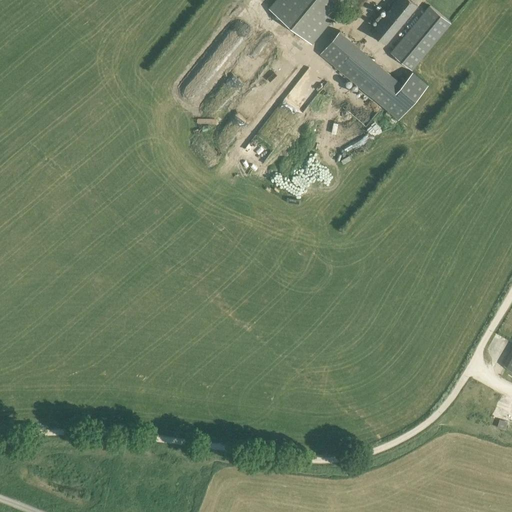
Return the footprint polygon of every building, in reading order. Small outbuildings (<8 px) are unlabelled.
[(311,42),(345,0),(277,0),(271,9),(279,16),(311,42)] [(418,5),(411,0),(396,0),(371,30),(386,43),(418,5)] [(430,5),(391,52),(412,69),(451,22),(430,5)] [(428,84),(413,71),(403,83),(340,30),(320,54),(398,120),(428,84)] [(269,66),(280,56),(277,52),(266,63),(269,66)] [(272,151),(253,138),(245,150),(264,163),(272,151)] [(501,405),(497,413),(503,416),(507,409),(501,405)]
